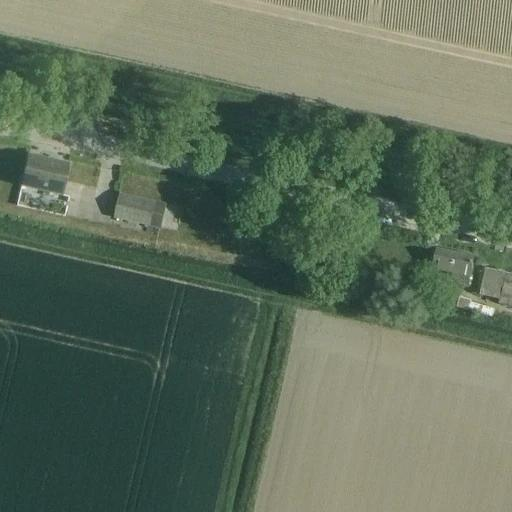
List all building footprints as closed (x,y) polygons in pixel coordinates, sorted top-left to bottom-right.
[(66,164),(26,155),(18,186),(20,187),(59,196),(66,164)] [(162,203),(119,195),(113,219),(158,228),(162,203)] [(466,288),(473,257),(437,249),(432,269),(450,273),(448,284),(466,288)] [(511,275),(485,269),(479,295),(481,296),(480,301),(498,305),(498,304),(511,307),(511,275)] [(459,292),(446,290),(442,304),(489,316),(493,310),(471,303),(471,301),(459,297),(459,292)]
